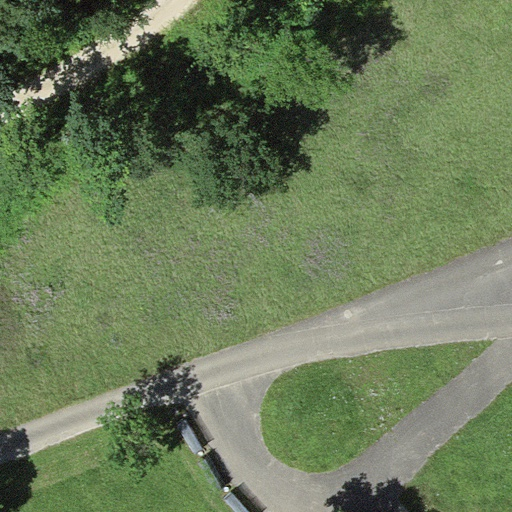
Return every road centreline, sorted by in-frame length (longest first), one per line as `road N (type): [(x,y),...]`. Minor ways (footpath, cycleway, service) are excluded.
road 1 (track): [(0,456),(511,262)]
road 2 (track): [(212,378),(273,486),(310,493),(358,478),(511,353)]
road 3 (track): [(0,110),(77,67),(165,0)]
road 4 (track): [(511,322),(333,334)]
